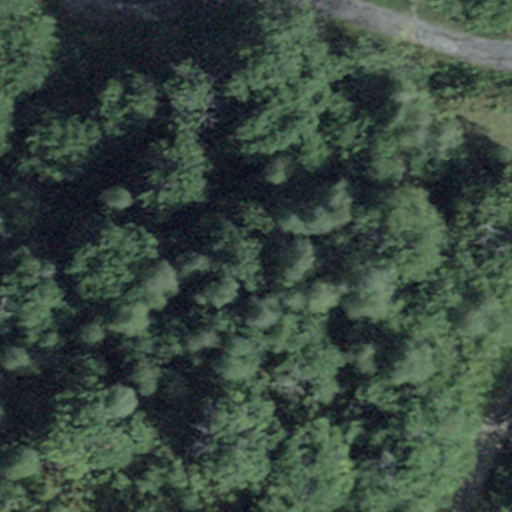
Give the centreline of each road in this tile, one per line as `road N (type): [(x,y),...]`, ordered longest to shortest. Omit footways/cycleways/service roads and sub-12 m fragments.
road 1 (track): [(511,56),(301,0)]
road 2 (track): [(211,0),(145,14),(104,13),(72,0)]
